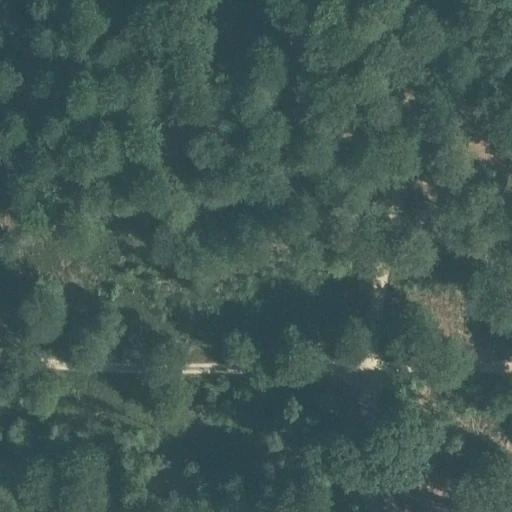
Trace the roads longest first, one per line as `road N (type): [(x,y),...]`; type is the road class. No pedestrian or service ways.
road 1 (track): [(448,0),(371,372),(371,511)]
road 2 (track): [(511,366),(119,374),(0,353)]
